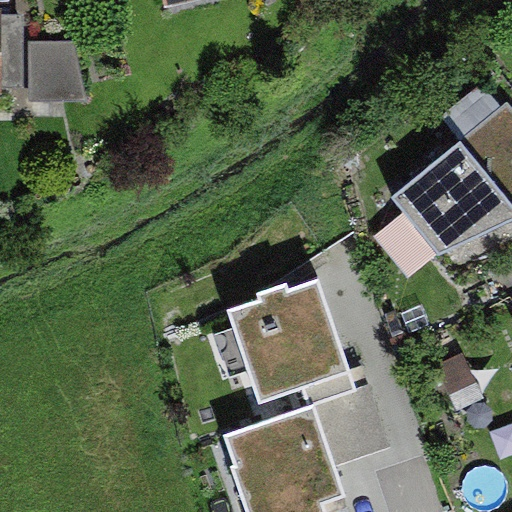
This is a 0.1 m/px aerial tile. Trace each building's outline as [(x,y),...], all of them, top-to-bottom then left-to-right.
[(166,0),(171,14),(219,0),(166,0)] [(37,2),(0,3),(0,99),(42,98),(37,2)] [(511,222),(511,109),(405,196),(452,250),(511,222)] [(330,271),(230,299),(263,413),(326,395),(336,429),(373,418),(330,271)] [(313,401),(222,433),(250,511),(327,511),(322,495),(344,487),(313,401)]
